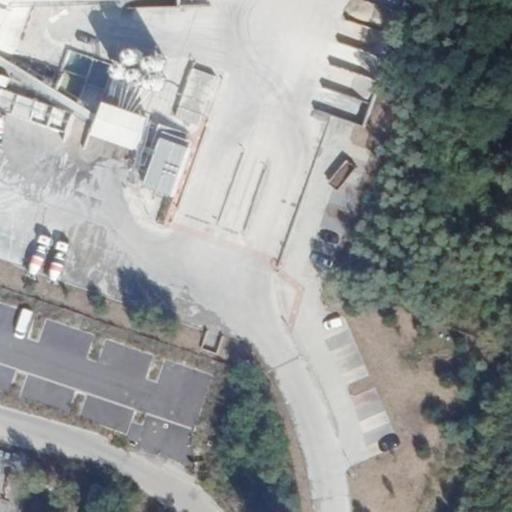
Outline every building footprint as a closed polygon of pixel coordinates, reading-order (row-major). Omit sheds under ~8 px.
[(392,10),(388,8),(390,0),(351,0),(343,28),(381,41),(392,10)] [(120,88),(122,105),(136,104),(135,91),(166,88),(163,53),(111,58),(114,88),(120,88)] [(189,67),(174,118),(202,126),(217,75),(189,67)] [(77,103),(93,109),(100,89),(84,83),(77,103)] [(0,92),(0,115),(66,129),(71,108),(0,92)] [(97,102),(85,140),(134,155),(145,117),(97,102)] [(157,125),(141,189),(174,197),(189,133),(157,125)]
